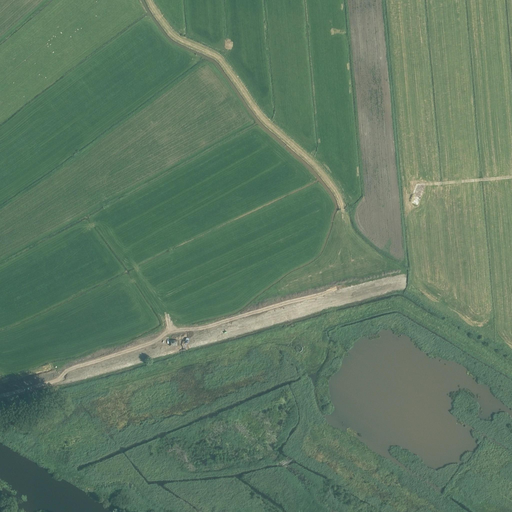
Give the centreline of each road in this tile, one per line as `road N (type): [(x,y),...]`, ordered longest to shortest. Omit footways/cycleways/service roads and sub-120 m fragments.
road 1 (track): [(0,397),(362,295)]
road 2 (track): [(0,418),(291,340)]
